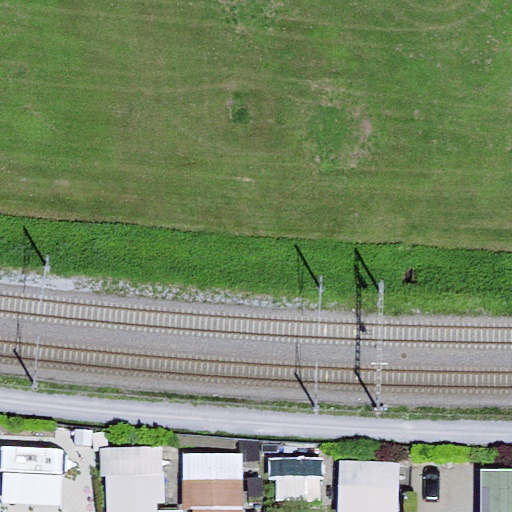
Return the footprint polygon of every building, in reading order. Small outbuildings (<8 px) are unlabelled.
[(0,511),(54,511),(59,511),(56,438),(0,440),(0,511)] [(104,511),(188,511),(188,510),(164,509),(165,447),(106,445),(104,511)] [(186,511),(246,511),(245,453),(185,454),(186,511)] [(340,461),(339,511),(401,511),(402,462),(340,461)] [(511,511),(511,469),(479,471),(480,511),(511,511)]
